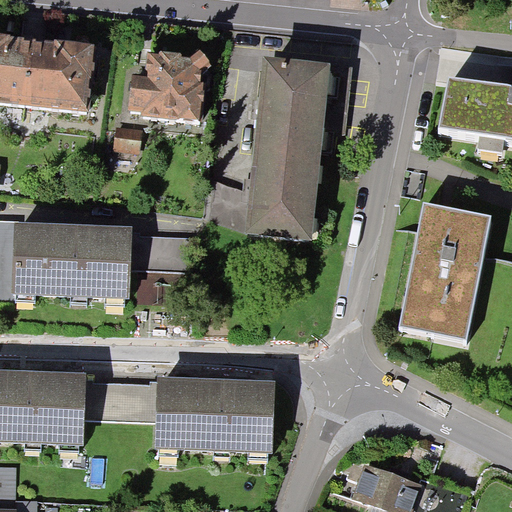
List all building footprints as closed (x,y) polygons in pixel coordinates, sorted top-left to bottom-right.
[(92,52),(0,43),(0,110),(86,118),(92,52)] [(198,126),(202,66),(144,61),(143,79),(127,78),(124,120),(198,126)] [(326,78),(261,70),(241,234),(306,242),(326,78)] [(511,96),(440,86),(432,135),(511,146),(511,96)] [(139,132),(112,131),(111,153),(138,155),(139,132)] [(484,223),(418,210),(395,332),(461,344),(484,223)] [(0,300),(18,301),(19,296),(21,227),(21,224),(0,223),(0,300)] [(141,231),(21,227),(19,296),(139,300),(141,231)] [(92,420),(92,381),(0,379),(0,441),(91,444),(92,420)] [(165,382),(92,381),(92,420),(164,421),(165,382)] [(282,384),(165,382),(164,421),(163,451),(281,453),(282,384)] [(0,504),(21,504),(20,466),(0,466),(0,504)] [(367,511),(413,511),(421,491),(359,470),(347,505),(367,511)]
